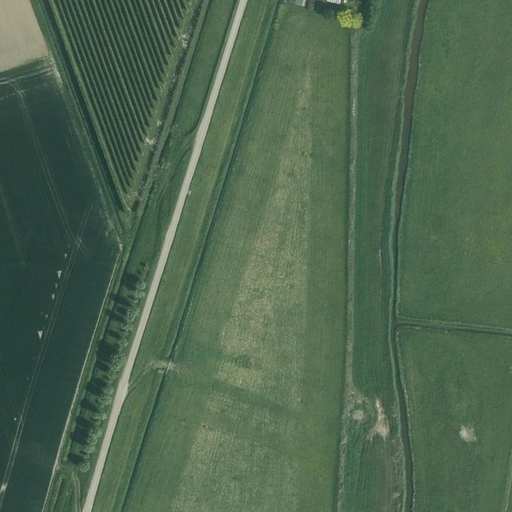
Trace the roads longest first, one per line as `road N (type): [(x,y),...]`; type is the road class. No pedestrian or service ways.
road 1 (unclassified): [(87,511),(243,0)]
road 2 (track): [(162,261),(156,210),(168,177),(203,129)]
